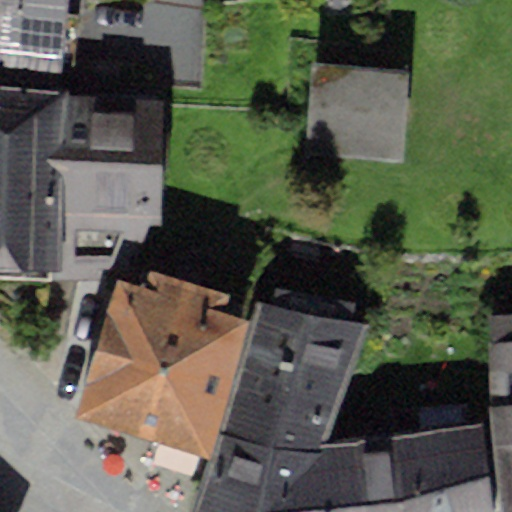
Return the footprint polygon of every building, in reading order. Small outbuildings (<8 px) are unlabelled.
[(0,0),(0,64),(57,68),(62,0),(0,0)] [(402,69),(310,66),(306,149),(398,153),(402,69)] [(0,273),(60,274),(129,275),(149,218),(157,219),(163,96),(0,84),(0,273)] [(146,288),(113,278),(72,417),(142,437),(210,457),(253,315),(228,308),(232,293),(151,269),(146,288)] [(272,303),(257,302),(253,315),(210,457),(194,511),(490,511),(481,422),(325,443),(367,321),(353,318),(357,303),(277,287),(272,303)] [(491,341),(492,400),(499,511),(511,511),(511,313),(494,315),(495,341),(491,341)]
